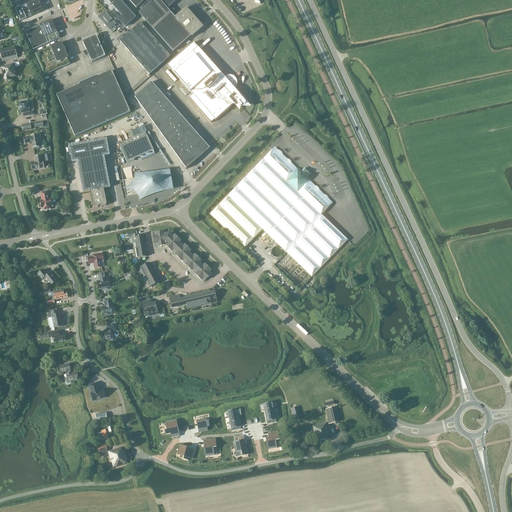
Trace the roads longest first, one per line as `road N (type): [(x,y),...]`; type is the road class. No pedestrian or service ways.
road 1 (unclassified): [(309,0),(460,330),(501,378),(511,411)]
road 2 (primary): [(298,0),(453,349)]
road 3 (unclassified): [(174,209),(259,123),(268,103),(242,36),(212,0)]
road 4 (residential): [(142,455),(130,441),(116,388),(80,348),(72,281),(40,237)]
road 5 (unclassified): [(389,418),(229,263)]
road 6 (unclassified): [(0,501),(125,480),(142,455)]
road 7 (unclassified): [(261,464),(379,440),(398,428)]
road 8 (unclassified): [(142,455),(195,473),(261,464)]
road 9 (residential): [(40,237),(23,212),(0,124)]
